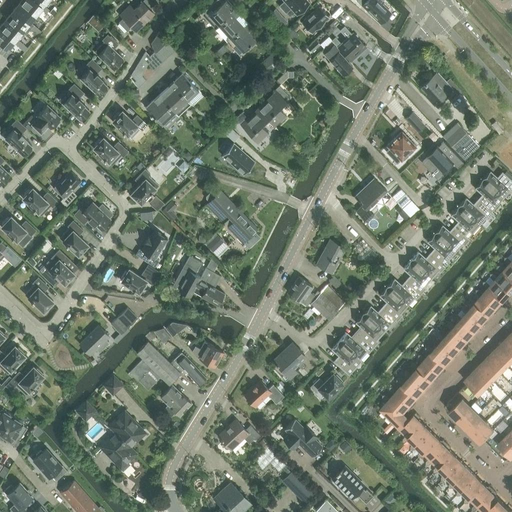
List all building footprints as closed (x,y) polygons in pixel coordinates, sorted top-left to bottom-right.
[(44,4),(42,7),(34,0),(21,0),(20,2),(35,15),(40,8),(46,13),(49,9),(44,4)] [(124,17),(119,22),(127,29),(131,25),(136,30),(154,12),(151,9),(153,4),(149,0),(143,0),(142,1),(141,0),(140,0),(142,1),(134,9),(131,6),(128,6),(122,13),(122,16),(124,17)] [(226,18),(229,22),(240,12),(228,0),(224,0),(222,3),(219,0),(216,0),(201,14),(215,29),(226,18)] [(307,0),(283,0),(284,1),(279,6),(286,13),(291,8),(297,15),(310,3),(307,0)] [(383,0),(357,0),(362,5),(380,24),(391,12),(383,3),(385,1),(383,0)] [(30,21),(35,15),(20,2),(13,10),(28,23),(30,21)] [(302,21),(302,22),(312,33),(312,32),(329,17),(330,17),(319,6),(302,21)] [(276,8),(269,15),(280,27),(288,21),(276,8)] [(30,21),(28,23),(13,10),(6,19),(21,31),(27,25),(32,30),(36,26),(30,21)] [(226,41),(248,21),(240,12),(229,22),(226,18),(215,29),(226,41)] [(94,14),(88,21),(98,31),(104,25),(94,14)] [(0,27),(14,40),(16,38),(21,31),(6,19),(0,26),(0,27)] [(239,55),(242,52),(261,35),(248,21),(226,41),(239,55)] [(41,31),(36,26),(32,30),(38,35),(41,31)] [(352,34),(344,26),(340,30),(347,38),(341,44),(335,37),(332,40),(351,60),(366,46),(353,33),(352,34)] [(0,27),(0,42),(19,58),(8,48),(13,42),(19,46),(22,43),(16,38),(14,40),(0,27)] [(291,27),(286,31),(294,40),(299,35),(291,27)] [(155,53),(160,49),(164,45),(165,44),(159,31),(151,43),(154,52),(155,53)] [(103,40),(104,41),(95,51),(113,69),(123,59),(113,49),(118,44),(107,34),(103,40)] [(307,47),(312,52),(320,45),(316,40),(307,47)] [(165,44),(164,45),(171,53),(176,48),(169,41),(165,44)] [(72,42),(66,48),(70,52),(76,46),(72,42)] [(24,51),(28,47),(22,43),(19,46),(24,51)] [(164,45),(160,49),(167,57),(171,53),(164,45)] [(344,75),(353,66),(335,45),(325,54),(344,75)] [(160,49),(155,53),(162,61),(167,57),(160,49)] [(146,51),(142,57),(148,63),(153,59),(150,56),(146,51)] [(154,52),(150,56),(153,59),(158,65),(162,61),(155,53),(154,52)] [(271,54),(257,66),(265,76),(280,64),(275,59),(271,54)] [(142,57),(136,68),(142,75),(148,64),(148,63),(142,57)] [(86,65),(90,69),(81,78),(98,95),(107,85),(101,79),(102,78),(97,73),(101,68),(92,59),(86,65)] [(136,68),(131,75),(136,80),(134,82),(138,86),(146,80),(142,75),(136,68)] [(288,71),(277,81),(281,84),(288,77),(294,77),(294,71),(288,71)] [(188,100),(199,90),(182,72),(168,85),(178,95),(181,92),(188,100)] [(452,88),(437,72),(421,87),(430,97),(428,98),(434,104),(452,88)] [(72,94),(63,103),(80,119),(89,110),(83,104),(85,103),(79,98),(84,93),(74,84),(68,90),(72,94)] [(181,92),(178,95),(168,85),(159,93),(176,111),(182,105),(188,100),(181,92)] [(287,93),(279,85),(275,89),(276,90),(263,103),(267,107),(263,111),(262,111),(268,117),(266,118),(267,119),(268,120),(268,123),(271,126),(274,126),(285,115),(280,110),(284,106),(282,104),(286,101),(283,97),(287,93)] [(314,88),(310,92),(314,96),(318,92),(314,88)] [(166,129),(180,116),(175,111),(176,111),(159,93),(145,106),(166,129)] [(48,126),(51,128),(52,126),(54,128),(60,121),(58,120),(60,118),(46,105),(37,115),(39,117),(32,125),(41,133),(48,126)] [(263,111),(258,107),(241,124),(258,142),(268,132),(261,125),(267,119),(266,118),(268,117),(262,111),(263,111)] [(140,128),(142,130),(147,124),(137,115),(132,120),(122,110),(120,112),(119,111),(113,117),(114,119),(113,121),(131,138),(140,128)] [(413,113),(406,117),(419,132),(426,126),(413,113)] [(32,145),(26,140),(27,139),(22,133),(26,128),(17,119),(11,126),(14,129),(5,139),(22,155),(32,145)] [(503,130),(496,121),(492,124),(499,133),(503,130)] [(460,126),(446,140),(455,150),(465,160),(479,146),(460,126)] [(400,133),(387,145),(401,160),(416,144),(402,131),(400,133)] [(103,137),(101,139),(100,138),(94,144),(95,145),(94,147),(104,157),(103,158),(105,160),(106,159),(112,165),(121,155),(123,156),(128,151),(118,141),(113,147),(103,137)] [(233,142),(222,155),(244,174),(255,161),(233,142)] [(169,146),(162,153),(165,155),(169,155),(173,150),(169,146)] [(188,152),(184,157),(188,162),(193,157),(188,152)] [(0,184),(9,174),(0,165),(0,164),(4,160),(0,155),(0,184)] [(423,158),(410,170),(428,189),(440,178),(423,158)] [(146,166),(141,162),(136,167),(141,171),(146,166)] [(132,197),(138,203),(139,201),(141,203),(151,193),(152,193),(153,192),(153,191),(158,185),(148,175),(150,174),(145,169),(135,179),(140,184),(131,193),(133,195),(132,197)] [(56,186),(54,188),(64,198),(61,200),(67,205),(76,195),(71,190),(81,180),(71,170),(56,186)] [(490,171),(482,179),(503,197),(510,189),(507,186),(511,180),(502,172),(497,177),(490,171)] [(362,203),(357,209),(367,220),(374,214),(368,208),(375,201),(374,199),(384,190),(385,191),(386,191),(374,178),(355,196),(362,203)] [(483,194),(478,199),(488,208),(500,195),(503,198),(503,197),(482,179),(475,187),(483,194)] [(41,215),(51,205),(53,207),(58,201),(47,192),(43,197),(33,188),(31,190),(29,188),(23,194),(25,196),(23,198),(34,208),(33,209),(34,210),(35,209),(41,215)] [(410,216),(419,208),(401,189),(392,197),(410,216)] [(210,191),(206,195),(206,198),(209,201),(206,204),(222,220),(227,215),(230,218),(239,209),(221,190),(216,194),(213,191),(210,191)] [(466,198),(458,206),(479,224),(486,216),(483,213),(488,208),(478,199),(473,204),(466,198)] [(172,211),(177,206),(172,200),(161,210),(171,221),(177,216),(172,211)] [(80,208),(74,214),(83,224),(88,219),(94,224),(95,223),(101,228),(110,218),(109,217),(112,213),(102,204),(99,208),(93,202),(84,212),(80,208)] [(459,221),(454,226),(464,235),(469,230),(472,232),(479,224),(458,206),(451,214),(459,221)] [(233,221),(227,226),(243,242),(244,242),(249,247),(260,237),(255,231),(258,228),(239,209),(230,218),(233,221)] [(8,217),(2,223),(3,224),(1,226),(12,236),(11,237),(13,239),(13,238),(17,241),(23,247),(33,236),(31,235),(36,230),(26,220),(21,225),(11,216),(9,218),(8,217)] [(73,220),(68,226),(70,227),(60,237),(66,243),(66,244),(67,245),(68,245),(78,255),(80,253),(82,254),(88,248),(86,246),(88,244),(78,235),(83,230),(73,220)] [(442,224),(434,233),(455,251),(462,243),(459,240),(464,235),(454,226),(449,231),(442,224)] [(144,243),(146,244),(142,250),(148,254),(144,260),(154,266),(155,266),(157,262),(158,261),(155,258),(168,238),(155,230),(151,236),(149,235),(144,243)] [(178,233),(173,240),(180,245),(185,238),(178,233)] [(435,248),(430,253),(440,262),(445,257),(448,259),(455,251),(434,233),(427,241),(435,248)] [(217,235),(206,245),(213,252),(224,241),(217,235)] [(369,263),(378,254),(363,239),(354,248),(359,253),(358,255),(358,257),(360,259),(362,259),(363,258),(369,263)] [(331,240),(318,263),(331,270),(343,247),(331,240)] [(0,259),(4,255),(6,257),(11,252),(1,242),(0,243),(0,259)] [(48,268),(42,274),(54,286),(60,279),(65,284),(67,282),(68,283),(74,277),(73,275),(74,273),(64,264),(69,259),(59,249),(54,255),(56,256),(47,266),(48,268)] [(418,251),(410,259),(431,278),(438,270),(435,267),(440,262),(430,253),(425,258),(418,251)] [(183,267),(174,283),(180,287),(179,289),(190,296),(196,286),(195,286),(200,276),(195,274),(202,262),(189,255),(183,267)] [(511,263),(510,262),(511,260),(508,257),(505,257),(505,260),(509,264),(505,268),(503,270),(511,278),(511,263)] [(200,276),(195,286),(196,286),(204,290),(201,295),(218,304),(218,303),(220,303),(223,298),(222,297),(224,293),(214,287),(221,275),(214,271),(218,264),(211,258),(208,263),(201,277),(200,276)] [(411,275),(406,280),(416,289),(421,283),(424,286),(431,278),(410,259),(403,268),(411,275)] [(511,278),(503,270),(505,268),(501,265),(497,265),(498,268),(502,272),(498,277),(496,278),(511,291),(511,289),(511,278)] [(121,277),(123,278),(121,280),(134,288),(133,289),(135,290),(135,289),(139,292),(147,280),(152,284),(156,278),(144,270),(140,276),(129,269),(128,271),(126,270),(121,277)] [(511,291),(496,278),(498,277),(493,273),(490,273),(490,276),(495,280),(490,285),(489,286),(504,299),(511,291)] [(335,286),(340,282),(333,275),(329,279),(335,286)] [(328,320),(343,302),(325,285),(320,291),(317,289),(314,293),(309,290),(312,285),(299,276),(288,291),(306,304),(309,300),(310,302),(309,304),(328,320)] [(38,277),(33,282),(35,284),(26,294),(32,300),(31,301),(32,302),(33,301),(44,311),(46,309),(47,311),(53,304),(52,303),(53,301),(44,292),(48,287),(38,277)] [(394,278),(387,286),(407,305),(414,297),(411,294),(416,289),(406,280),(402,285),(394,278)] [(489,286),(490,285),(486,281),(483,281),(483,285),(487,288),(483,293),(482,295),(499,310),(500,308),(502,305),(500,303),(504,299),(489,286)] [(387,301),(382,307),(392,316),(397,310),(400,313),(407,305),(387,286),(379,295),(387,301)] [(499,310),(482,295),(483,293),(479,289),(476,289),(476,293),(480,296),(476,301),(474,303),(489,316),(493,312),(495,314),(497,311),(499,310)] [(474,303),(476,301),(472,297),(469,298),(469,301),(473,304),(469,309),(467,311),(482,324),(489,316),(474,303)] [(370,305),(363,313),(383,332),(391,323),(388,321),(392,316),(382,307),(378,312),(370,305)] [(482,324),(467,311),(469,309),(465,305),(462,306),(462,309),(466,313),(462,317),(460,319),(475,332),(482,324)] [(137,318),(127,307),(117,317),(127,327),(137,318)] [(363,328),(358,334),(368,342),(373,337),(376,340),(383,332),(363,313),(355,321),(363,328)] [(475,332),(460,319),(462,317),(458,314),(454,314),(454,317),(459,321),(454,325),(453,327),(468,340),(475,332)] [(127,327),(117,317),(111,322),(121,333),(127,327)] [(165,328),(173,337),(187,325),(172,322),(165,328)] [(468,340),(453,327),(454,325),(450,322),(447,322),(447,325),(451,329),(447,333),(446,335),(460,348),(468,340)] [(105,339),(109,335),(98,325),(80,343),(90,353),(96,348),(100,352),(109,343),(105,339)] [(161,329),(154,331),(163,342),(171,336),(164,328),(161,329)] [(460,348),(446,335),(447,333),(443,330),(440,330),(440,333),(444,337),(440,341),(438,343),(453,356),(460,348)] [(346,332),(339,340),(359,358),(371,346),(368,343),(368,342),(358,334),(354,339),(346,332)] [(511,339),(508,335),(501,343),(511,353),(511,339)] [(453,356),(438,343),(440,341),(436,338),(433,338),(433,341),(437,345),(433,350),(431,351),(446,364),(453,356)] [(179,371),(173,365),(147,340),(135,352),(169,385),(180,372),(179,371)] [(359,358),(339,340),(331,348),(339,355),(334,361),(346,371),(357,358),(359,359),(359,358)] [(207,343),(204,341),(200,348),(200,349),(219,359),(223,351),(208,342),(207,343)] [(277,365),(278,365),(286,373),(296,362),(301,367),(304,364),(300,359),(304,355),(293,342),(288,347),(289,348),(285,352),(284,351),(274,360),(277,363),(273,367),(273,368),(276,365),(277,365)] [(511,353),(501,343),(494,350),(508,364),(511,359),(511,353)] [(200,349),(200,348),(195,345),(192,351),(197,354),(196,356),(199,357),(198,358),(214,367),(219,359),(200,349)] [(15,346),(6,356),(1,351),(0,351),(0,365),(8,373),(14,367),(15,368),(16,367),(15,366),(25,355),(23,353),(25,352),(18,346),(17,347),(15,346)] [(446,364),(431,351),(433,350),(429,346),(425,346),(426,349),(430,353),(426,358),(424,359),(441,374),(442,373),(444,370),(442,368),(446,364)] [(494,350),(487,357),(501,371),(508,364),(494,350)] [(173,358),(176,362),(173,365),(179,371),(183,368),(198,385),(206,377),(188,359),(185,355),(181,351),(173,358)] [(441,374),(424,359),(426,358),(422,354),(418,354),(418,358),(423,361),(418,366),(417,368),(432,381),(435,377),(437,379),(439,376),(441,374)] [(487,357),(479,365),(493,378),(501,371),(487,357)] [(140,359),(128,371),(146,389),(158,377),(140,359)] [(432,381),(417,368),(418,366),(414,362),(411,362),(411,366),(415,369),(411,374),(410,376),(424,389),(432,381)] [(479,365),(472,372),(486,386),(493,378),(479,365)] [(19,371),(9,381),(6,385),(11,390),(16,384),(26,394),(29,391),(34,395),(38,391),(37,389),(42,384),(39,381),(44,376),(42,374),(43,373),(37,367),(35,368),(33,366),(24,376),(19,371)] [(424,389),(410,376),(411,374),(407,370),(404,371),(404,374),(408,377),(404,382),(403,384),(417,397),(424,389)] [(486,386),(472,372),(465,379),(479,393),(486,386)] [(319,378),(310,386),(315,391),(318,388),(328,397),(343,383),(341,381),(342,379),(336,373),(335,375),(333,373),(323,382),(319,378)] [(114,392),(123,383),(115,374),(105,382),(114,392)] [(417,397),(403,384),(404,382),(400,378),(397,379),(397,382),(401,385),(397,390),(395,392),(412,407),(414,405),(416,403),(414,401),(417,397)] [(273,383),(268,388),(260,380),(245,394),(255,405),(267,394),(275,402),(284,394),(273,383)] [(177,389),(172,384),(160,396),(165,401),(168,404),(163,409),(171,416),(176,411),(180,415),(191,403),(177,389)] [(390,390),(394,393),(390,398),(388,400),(403,413),(406,409),(409,411),(411,408),(411,409),(412,407),(395,392),(397,390),(393,386),(390,387),(390,390)] [(449,409),(454,414),(468,400),(459,391),(448,401),(448,402),(448,403),(447,404),(447,405),(447,406),(447,407),(448,408),(449,409)] [(403,413),(388,400),(390,398),(386,394),(382,395),(383,398),(387,402),(380,409),(397,425),(399,427),(402,427),(409,419),(407,416),(403,413)] [(87,399),(78,408),(86,417),(96,409),(87,399)] [(454,414),(463,423),(477,409),(468,400),(454,414)] [(0,433),(1,434),(13,415),(3,409),(2,410),(1,411),(0,409),(0,433)] [(463,423),(472,432),(486,418),(477,409),(463,423)] [(144,431),(125,411),(110,426),(115,432),(130,447),(140,438),(138,436),(144,431)] [(416,412),(409,419),(402,427),(399,427),(395,431),(395,434),(399,434),(402,430),(407,435),(408,436),(422,422),(418,419),(420,417),(418,414),(416,412)] [(22,423),(23,422),(13,415),(1,434),(11,440),(14,435),(20,439),(27,428),(22,424),(22,423)] [(486,418),(472,432),(481,441),(495,427),(486,418)] [(250,424),(245,429),(236,419),(218,435),(224,442),(223,443),(223,445),(226,448),(228,448),(229,447),(231,449),(248,432),(254,439),(260,434),(250,424)] [(294,449),(299,444),(301,445),(302,446),(302,447),(304,448),(306,450),(305,450),(312,456),(322,446),(315,439),(317,437),(307,426),(305,428),(295,419),(284,429),(289,433),(283,439),(294,449)] [(259,430),(264,425),(259,420),(254,425),(259,430)] [(408,436),(407,435),(403,438),(403,442),(406,442),(410,438),(414,442),(416,444),(430,430),(422,422),(408,436)] [(391,423),(384,429),(387,432),(394,426),(391,423)] [(416,444),(414,442),(411,446),(411,449),(414,449),(418,446),(422,450),(424,452),(438,438),(430,430),(416,444)] [(511,433),(509,430),(501,439),(511,449),(511,433)] [(136,453),(130,447),(115,432),(100,446),(120,466),(125,461),(127,463),(136,453)] [(441,441),(438,438),(424,452),(422,450),(418,454),(418,457),(422,457),(425,453),(430,457),(431,459),(447,443),(446,441),(446,442),(443,439),(441,441)] [(263,439),(259,443),(264,447),(267,443),(263,439)] [(330,450),(336,444),(332,439),(327,445),(327,447),(330,450)] [(511,455),(511,449),(501,439),(493,447),(503,457),(504,458),(506,458),(507,458),(508,458),(509,458),(510,458),(510,457),(511,457),(511,455)] [(350,445),(345,441),(340,446),(345,451),(350,445)] [(449,445),(447,443),(431,459),(430,457),(426,461),(426,465),(429,465),(433,461),(437,465),(439,467),(453,453),(449,449),(451,447),(449,445)] [(293,471),(291,472),(285,466),(286,464),(268,446),(254,460),(263,470),(270,462),(279,471),(283,468),(289,474),(283,480),(304,501),(314,492),(293,471)] [(37,456),(33,459),(49,477),(51,475),(56,480),(67,470),(62,465),(61,465),(46,448),(42,451),(41,450),(36,455),(37,456)] [(453,453),(439,467),(437,465),(434,469),(434,472),(437,472),(441,468),(445,473),(447,474),(461,460),(453,453)] [(447,474),(445,473),(441,477),(441,480),(445,480),(448,476),(453,480),(454,482),(468,468),(461,460),(447,474)] [(362,486),(364,485),(344,466),(340,470),(338,469),(336,472),(337,473),(332,478),(352,497),(356,493),(366,503),(373,495),(366,488),(365,489),(362,486)] [(454,482),(453,480),(449,484),(449,488),(452,488),(456,484),(461,488),(462,490),(476,476),(468,468),(454,482)] [(476,476),(462,490),(461,488),(457,492),(457,495),(460,495),(464,491),(468,496),(470,497),(484,483),(476,476)] [(74,480),(60,492),(77,511),(92,511),(98,507),(74,480)] [(11,484),(4,490),(15,503),(10,508),(11,509),(13,511),(24,511),(28,509),(23,504),(32,496),(31,495),(32,494),(28,489),(26,490),(19,482),(14,487),(11,484)] [(215,498),(216,499),(218,497),(226,506),(225,508),(228,511),(238,511),(249,501),(240,492),(242,491),(239,488),(238,490),(231,483),(215,498)] [(471,499),(476,503),(477,505),(493,489),(492,487),(489,485),(487,487),(484,483),(470,497),(468,496),(464,500),(464,503),(468,503),(471,499)] [(479,507),(484,511),(485,511),(499,499),(495,495),(497,493),(495,491),(493,489),(477,505),(476,503),(472,507),(472,510),(475,510),(479,507)] [(388,503),(391,503),(396,497),(392,493),(385,500),(388,503)] [(340,511),(326,498),(315,509),(317,511),(340,511)] [(500,511),(507,506),(499,499),(485,511),(484,511),(482,511),(500,511)]
